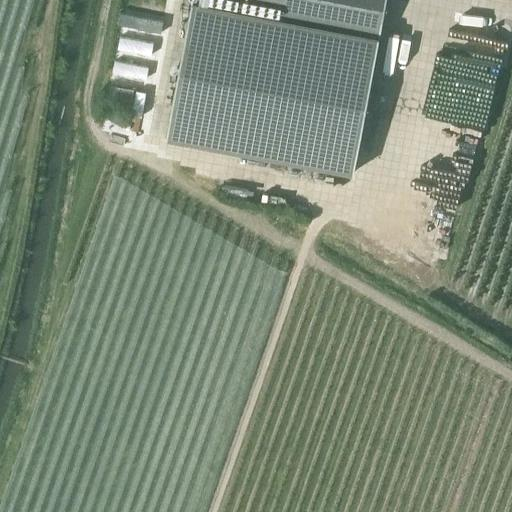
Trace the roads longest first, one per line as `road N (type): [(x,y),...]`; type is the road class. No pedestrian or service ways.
road 1 (track): [(209,511),(302,244),(87,113),(82,97),(104,0)]
road 2 (track): [(302,244),(511,358)]
